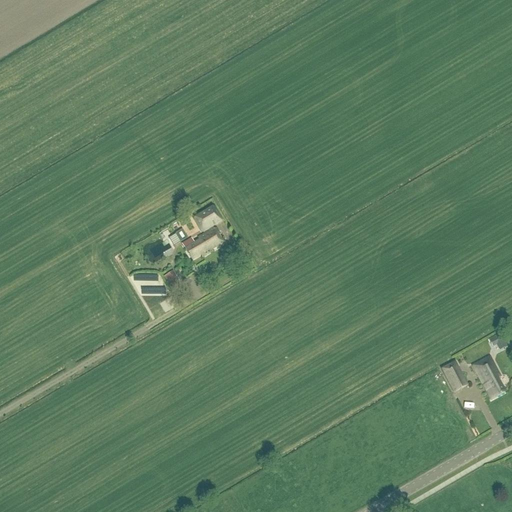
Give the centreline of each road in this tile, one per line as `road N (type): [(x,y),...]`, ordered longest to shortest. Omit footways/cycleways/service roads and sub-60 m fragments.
road 1 (track): [(0,415),(175,312)]
road 2 (tertiary): [(372,511),(511,431)]
